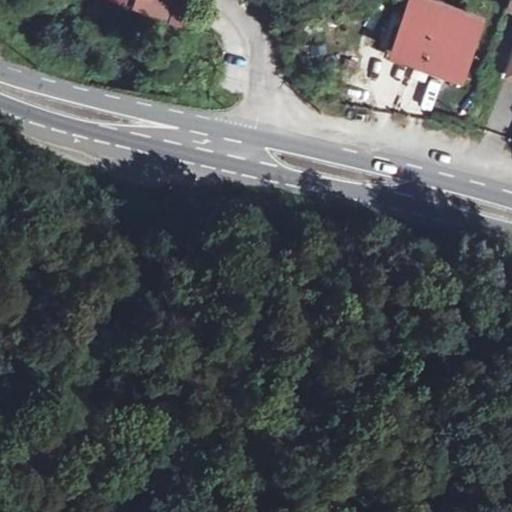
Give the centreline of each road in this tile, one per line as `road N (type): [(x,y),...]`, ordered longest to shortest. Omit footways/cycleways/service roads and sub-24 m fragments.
road 1 (secondary): [(247,151),(511,216)]
road 2 (secondary): [(0,84),(247,151)]
road 3 (tertiary): [(247,151),(263,73),(255,0)]
